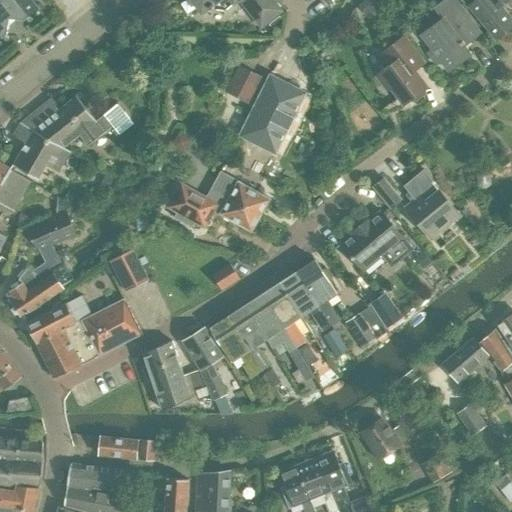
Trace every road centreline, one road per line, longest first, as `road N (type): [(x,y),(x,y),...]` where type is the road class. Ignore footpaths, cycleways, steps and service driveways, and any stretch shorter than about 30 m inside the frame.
road 1 (residential): [(44,390),(275,269),(351,177),(511,60)]
road 2 (residential): [(59,454),(193,469),(265,461),(397,389),(511,296)]
road 3 (residential): [(0,100),(118,0)]
